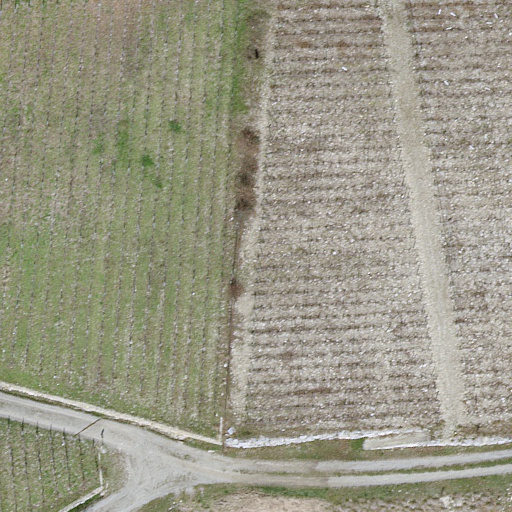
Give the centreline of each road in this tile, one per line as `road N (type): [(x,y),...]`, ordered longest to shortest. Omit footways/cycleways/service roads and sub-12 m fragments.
road 1 (track): [(511,461),(327,485),(158,465)]
road 2 (track): [(127,511),(158,465),(128,441),(0,403)]
